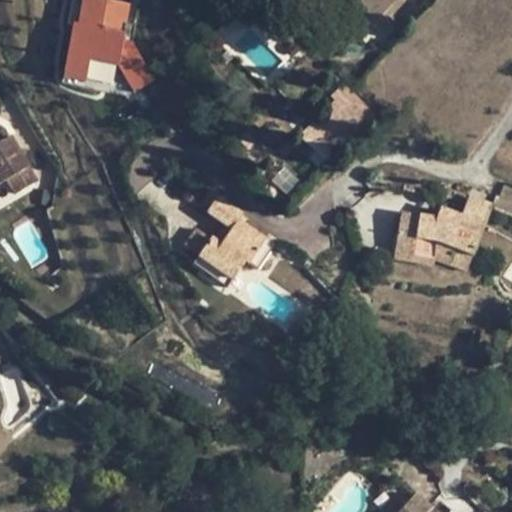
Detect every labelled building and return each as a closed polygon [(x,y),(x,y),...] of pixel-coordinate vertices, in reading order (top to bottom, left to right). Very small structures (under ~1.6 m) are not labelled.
[(130,5),(96,0),(73,0),(71,21),(67,20),(59,84),(85,87),(88,66),(115,69),(133,92),(150,79),(131,54),(123,52),(130,5)] [(381,34),(394,21),(385,12),(391,5),(396,0),(343,0),(355,10),(372,26),(381,34)] [(408,0),(396,0),(391,5),(401,14),(411,2),(408,0)] [(360,38),(372,26),(355,10),(343,22),(360,38)] [(340,84),(329,95),(345,111),(326,131),(342,147),(373,116),(340,84)] [(25,171),(9,142),(8,142),(3,144),(0,137),(4,135),(5,134),(0,130),(0,185),(5,183),(12,196),(32,186),(25,171)] [(472,255),(491,207),(467,197),(460,217),(439,209),(436,219),(400,214),(394,250),(434,256),(433,261),(449,267),(456,249),(472,255)] [(210,237),(197,257),(233,281),(245,263),(248,266),(265,240),(239,222),(243,215),(218,198),(196,229),(210,237)] [(210,237),(196,229),(184,248),(197,257),(210,237)] [(456,249),(449,267),(465,273),(472,255),(456,249)] [(434,256),(394,250),(392,260),(432,267),(433,261),(434,256)] [(425,511),(431,507),(417,495),(401,511),(425,511)]
